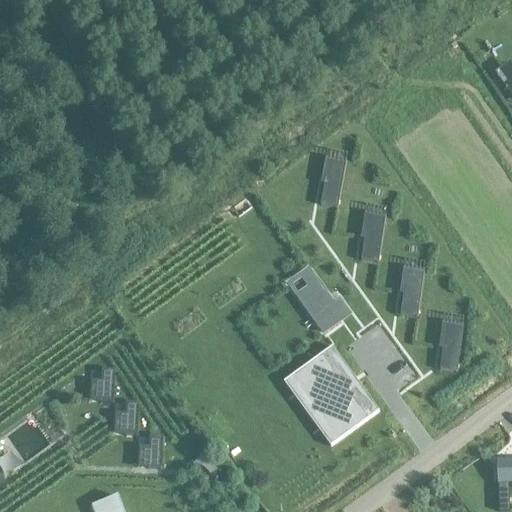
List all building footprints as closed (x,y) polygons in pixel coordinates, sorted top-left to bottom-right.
[(325,184),(322,206),(338,209),(346,165),(331,162),(327,185),(325,184)] [(365,240),(362,262),(379,264),(386,220),(371,218),(367,241),(365,240)] [(288,285),(308,312),(329,296),(310,269),(288,285)] [(405,296),(402,317),(418,320),(419,320),(425,276),(410,273),(407,296),(405,296)] [(329,296),(308,312),(325,336),(352,316),(339,298),(334,302),(329,296)] [(443,350),(440,371),(457,373),(463,329),(448,327),(445,350),(443,350)] [(339,441),(331,447),(331,448),(380,412),(379,411),(377,413),(331,351),(334,349),(333,348),(284,383),(285,384),(293,378),(339,441)] [(101,371),(99,404),(112,404),(114,371),(101,371)] [(125,404),(123,437),(136,437),(138,404),(125,404)] [(149,437),(147,470),(160,470),(162,437),(149,437)] [(511,461),(498,462),(499,484),(511,483),(511,461)] [(121,511),(116,497),(115,498),(116,501),(93,510),(92,506),(91,507),(93,511),(121,511)]
